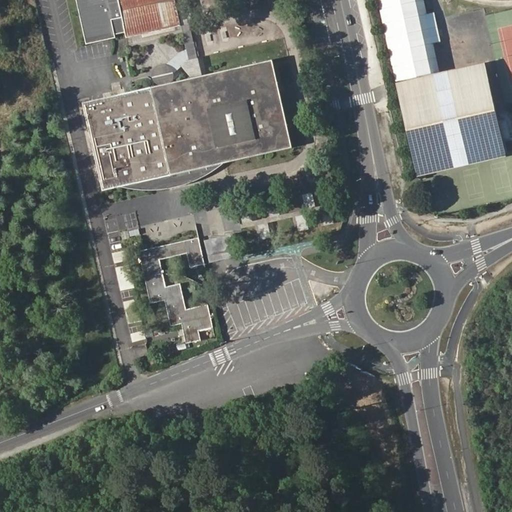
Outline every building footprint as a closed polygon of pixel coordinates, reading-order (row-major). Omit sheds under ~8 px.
[(78,0),(88,44),(117,38),(117,35),(126,33),(127,38),(180,26),(174,0),(78,0)] [(158,85),(161,86),(166,85),(174,83),(176,78),(176,73),(189,62),(192,79),(197,78),(202,77),(191,28),(184,0),(174,0),(180,26),(186,49),(169,64),(168,64),(167,64),(165,64),(163,65),(161,66),(159,67),(157,68),(156,70),(155,71),(154,74),(154,76),(154,79),(155,81),(156,83),(158,85)] [(426,0),(381,0),(399,78),(442,68),(426,0)] [(161,86),(83,104),(103,190),(125,186),(133,187),(141,188),(147,188),(153,188),(157,188),(162,188),(166,188),(177,186),(175,174),(173,163),(175,163),(177,163),(178,162),(179,162),(181,162),(182,162),(183,161),(184,161),(186,161),(187,160),(189,159),(190,159),(191,158),(192,158),(193,157),(193,156),(194,155),(195,154),(195,153),(196,152),(196,151),(196,150),(197,150),(221,145),(228,162),(293,147),(288,127),(280,90),(273,61),(202,77),(197,78),(192,79),(174,83),(166,85),(161,86)] [(503,141),(511,138),(507,121),(499,123),(485,65),(397,86),(417,175),(506,154),(503,141)] [(175,174),(177,186),(178,188),(185,186),(191,184),(197,182),(203,179),(207,177),(213,173),(220,168),(228,162),(221,145),(197,150),(196,150),(196,151),(196,152),(195,153),(195,154),(194,155),(193,156),(193,157),(192,158),(191,158),(190,159),(189,159),(187,160),(186,161),(184,161),(183,161),(182,162),(181,162),(179,162),(178,162),(177,163),(175,163),(173,163),(175,174)] [(424,181),(417,183),(419,190),(426,189),(424,181)] [(225,259),(238,256),(232,231),(219,234),(204,238),(210,263),(225,259)] [(180,284),(167,287),(161,260),(188,254),(191,267),(205,264),(199,238),(144,250),(147,263),(142,264),(148,291),(153,290),(156,303),(165,301),(168,314),(173,314),(176,325),(182,324),(186,343),(201,340),(199,331),(213,328),(208,305),(186,310),(180,284)] [(148,291),(151,304),(156,303),(153,290),(148,291)]
